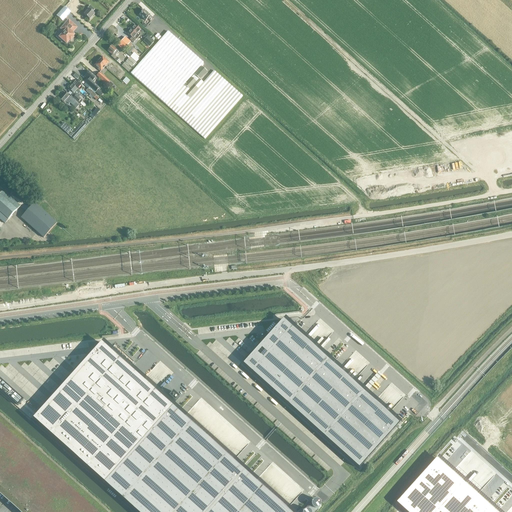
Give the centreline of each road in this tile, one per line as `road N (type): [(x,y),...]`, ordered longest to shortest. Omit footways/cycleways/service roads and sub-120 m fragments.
road 1 (unclassified): [(0,321),(290,283)]
road 2 (unclassified): [(0,144),(129,0)]
road 3 (track): [(330,511),(433,415)]
